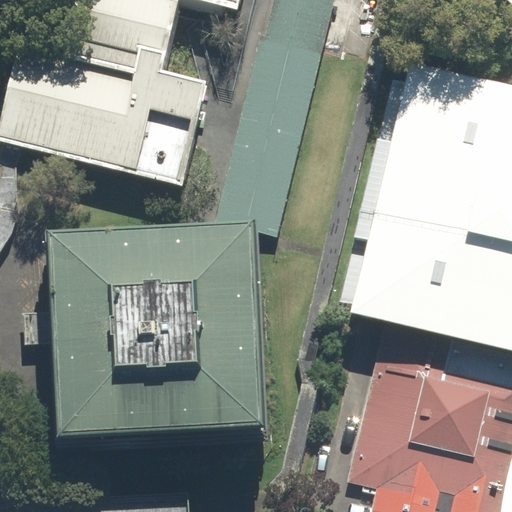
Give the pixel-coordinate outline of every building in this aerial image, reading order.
[(254,0),(36,0),(0,144),(189,191),(214,91),(176,81),(195,6),(250,19),(254,0)] [(338,0),(276,0),(216,224),(275,239),(338,0)] [(511,79),(409,56),(353,303),(446,324),(511,338),(511,79)] [(63,449),(280,442),(274,242),(57,249),(63,449)] [(511,511),(511,361),(453,348),(447,377),(375,359),(342,485),(373,493),(367,511),(511,511)]
